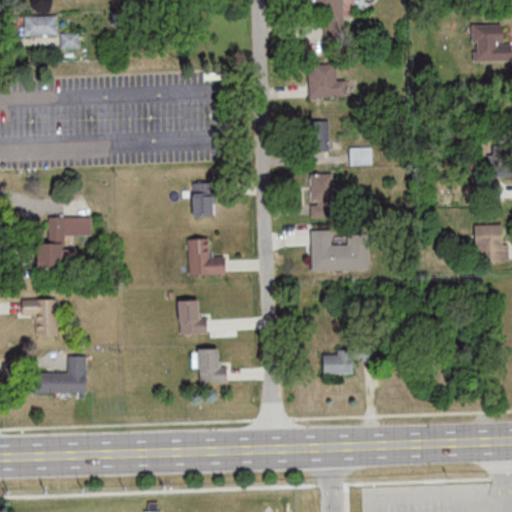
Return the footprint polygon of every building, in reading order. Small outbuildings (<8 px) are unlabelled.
[(340,0),(316,0),(317,26),(341,26),(340,0)] [(24,35),(58,35),(58,15),(24,15),(24,35)] [(511,60),(511,42),(501,42),(501,23),(472,24),(472,61),(511,60)] [(80,32),(61,32),(61,48),(80,48),(80,32)] [(308,64),(308,97),(347,97),(347,77),(336,77),(336,64),(308,64)] [(329,119),(311,119),(311,150),(329,150),(329,119)] [(372,146),(349,146),(349,164),(372,164),(372,146)] [(484,175),(511,175),(511,154),(484,154),(484,175)] [(332,173),(311,173),(311,217),(332,217),(332,173)] [(193,215),(215,215),(215,181),(193,181),(193,215)] [(474,182),(474,203),(500,203),(500,182),(474,182)] [(47,242),(37,242),(37,268),(64,269),(64,234),(92,235),(92,216),(48,216),(47,242)] [(506,260),(506,224),(475,224),(475,260),(506,260)] [(333,229),(311,229),(311,270),(347,270),(347,244),(333,244),(333,229)] [(188,273),(226,273),(226,255),(213,255),(213,238),(188,238),(188,273)] [(57,298),(22,298),(22,316),(34,316),(34,334),(57,334),(57,298)] [(206,333),(206,309),(197,309),(197,299),(178,299),(179,334),(206,333)] [(226,382),(226,363),(218,363),(218,348),(197,348),(198,382),(226,382)] [(353,373),(353,349),(323,349),(323,373),(353,373)] [(67,371),(30,371),(30,392),(87,392),(87,355),(68,355),(67,371)]
